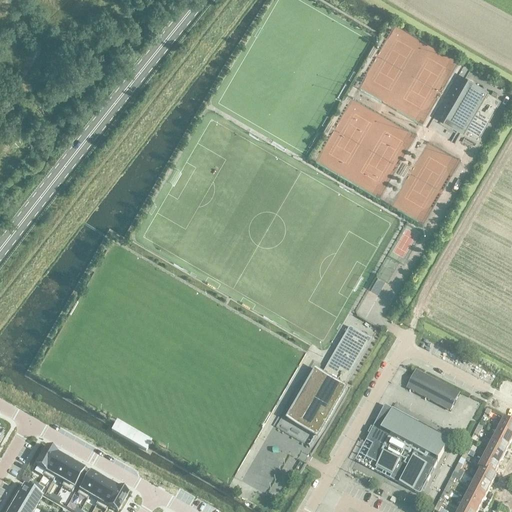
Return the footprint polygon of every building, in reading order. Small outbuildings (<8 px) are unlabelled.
[(478,135),(499,100),(485,91),(486,90),(471,81),(450,119),(463,127),(462,130),(464,127),(478,135)] [(377,292),(385,279),(377,275),(370,288),(377,292)] [(371,340),(350,328),(322,375),(319,373),(291,422),(316,436),(325,421),(326,422),(344,391),(343,390),(372,340),(371,339),(371,340)] [(412,379),(407,389),(450,412),(459,394),(416,372),(412,379)] [(390,479),(390,480),(398,484),(414,493),(414,492),(420,496),(440,459),(445,448),(450,440),(392,409),(392,410),(385,406),(374,426),(369,435),(370,436),(376,439),(371,448),(365,459),(377,465),(375,468),(376,469),(377,468),(391,476),(391,477),(390,479)] [(511,423),(503,420),(498,429),(511,436),(511,423)] [(508,447),(511,440),(511,436),(498,429),(493,439),(508,447)] [(493,439),(488,449),(504,456),(508,447),(493,439)] [(47,449),(36,467),(45,472),(43,476),(43,477),(56,454),(47,449)] [(488,449),(484,458),(499,466),(504,456),(488,449)] [(56,454),(43,477),(53,482),(55,478),(66,460),(57,455),(56,454)] [(484,458),(479,467),(481,468),(494,475),(499,466),(484,458)] [(66,460),(55,478),(64,483),(61,487),(62,488),(75,466),(66,460)] [(75,466),(62,488),(72,493),(74,489),(84,471),(75,466)] [(476,478),(491,486),(496,476),(494,475),(481,468),(476,478)] [(90,474),(77,495),(87,501),(99,479),(90,474)] [(471,488),(486,496),(491,486),(476,478),(471,488)] [(99,479),(87,501),(89,497),(98,502),(95,506),(96,506),(109,485),(99,479)] [(33,482),(30,487),(36,490),(38,486),(39,485),(33,482)] [(109,485),(96,506),(105,511),(108,508),(118,490),(118,489),(118,490),(109,485)] [(24,487),(18,496),(36,507),(42,497),(24,487)] [(471,488),(466,498),(481,506),(486,496),(471,488)] [(118,490),(108,508),(115,511),(118,511),(128,495),(118,490)] [(18,496),(13,505),(24,511),(33,511),(36,507),(18,496)] [(466,498),(461,508),(469,511),(477,511),(481,506),(466,498)]
